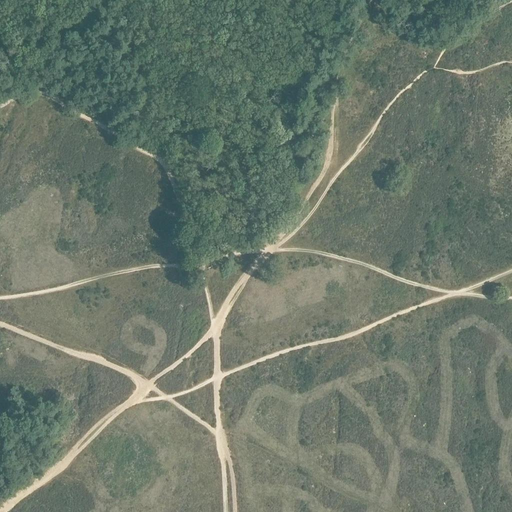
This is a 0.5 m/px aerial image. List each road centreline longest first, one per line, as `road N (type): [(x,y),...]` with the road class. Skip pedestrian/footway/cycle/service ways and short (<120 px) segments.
road 1 (track): [(369,0),(351,30),(344,81),(274,91),(198,116),(163,161)]
road 2 (track): [(344,81),(331,184),(304,225),(241,284),(216,332)]
road 3 (track): [(217,377),(229,511)]
